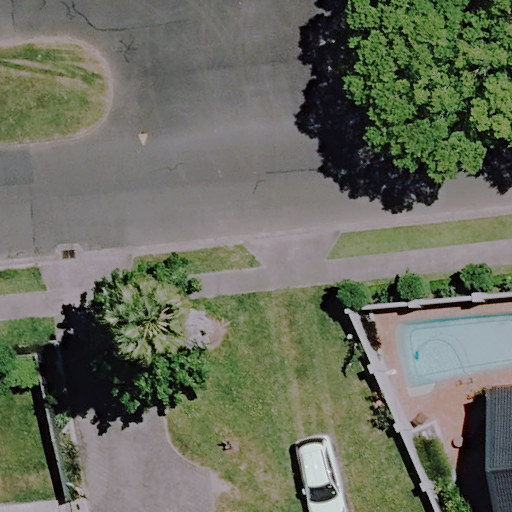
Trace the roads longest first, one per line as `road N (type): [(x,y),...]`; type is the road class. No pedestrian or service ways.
road 1 (residential): [(511,151),(245,175)]
road 2 (residential): [(245,175),(0,198)]
road 3 (residential): [(245,175),(224,0)]
